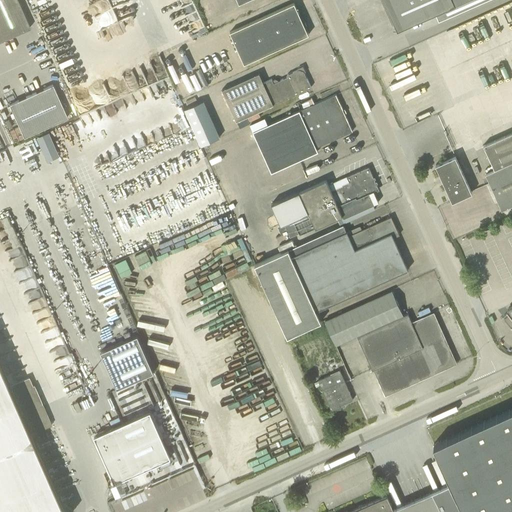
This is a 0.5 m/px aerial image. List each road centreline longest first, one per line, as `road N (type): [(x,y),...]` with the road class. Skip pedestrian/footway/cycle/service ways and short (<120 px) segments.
road 1 (unclassified): [(491,383),(320,0)]
road 2 (unclassified): [(207,511),(491,383)]
road 3 (unknown): [(385,146),(234,213)]
road 4 (unknown): [(62,0),(83,42),(101,54),(134,50),(151,35),(140,0)]
